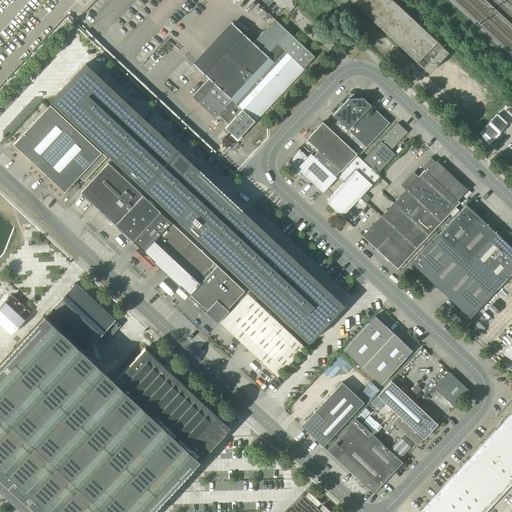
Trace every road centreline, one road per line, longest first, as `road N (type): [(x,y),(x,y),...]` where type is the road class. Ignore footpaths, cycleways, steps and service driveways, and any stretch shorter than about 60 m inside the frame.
road 1 (unclassified): [(382,511),(482,406),(484,383),(276,185),(266,161),(344,71),(360,67),(377,77)]
road 2 (unclassified): [(362,511),(0,173)]
road 3 (unclassified): [(511,202),(377,77)]
